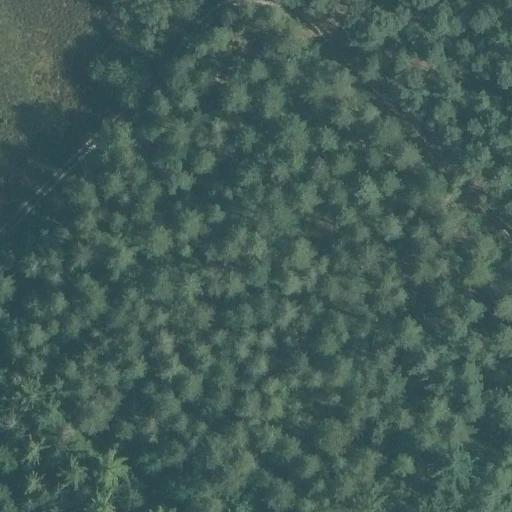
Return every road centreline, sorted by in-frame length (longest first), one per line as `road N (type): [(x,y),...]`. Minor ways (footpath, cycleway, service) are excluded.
road 1 (track): [(511,230),(273,0)]
road 2 (track): [(228,0),(0,236)]
